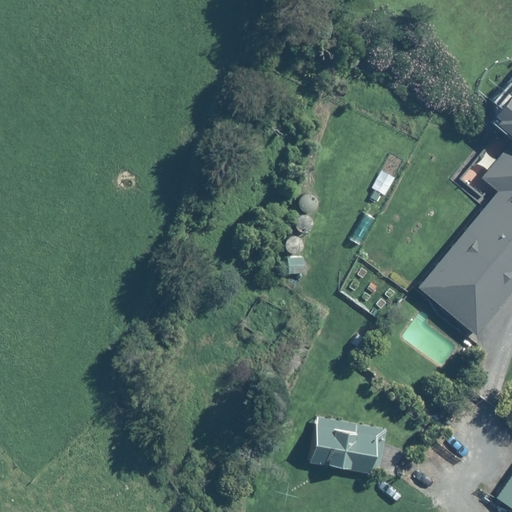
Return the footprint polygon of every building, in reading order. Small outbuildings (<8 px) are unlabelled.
[(511,78),(485,110),(489,114),(484,120),(509,142),(477,179),(493,192),(412,287),(469,336),(511,285),(511,78)] [(295,257),(319,199),(320,197),(302,189),(277,249),(295,257)] [(284,258),(284,273),(302,273),(302,258),(284,258)] [(385,431),(316,416),(314,415),(303,462),(323,466),(322,471),(350,478),(351,474),(362,476),(364,471),(376,474),(385,431)] [(511,511),(511,468),(510,472),(506,469),(488,495),(511,511)]
